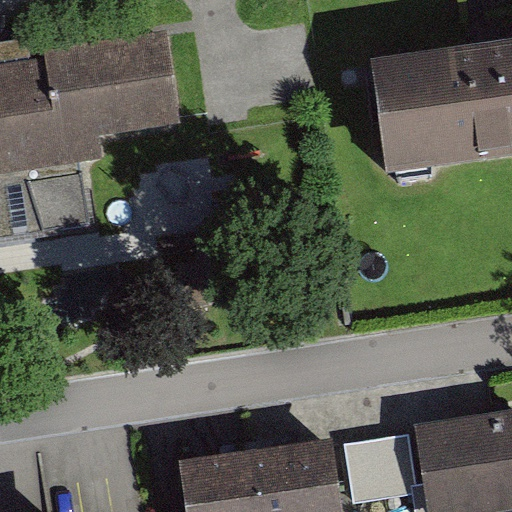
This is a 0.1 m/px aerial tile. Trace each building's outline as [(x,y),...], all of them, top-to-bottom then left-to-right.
[(0,190),(29,186),(49,238),(99,230),(88,165),(107,162),(104,142),(185,129),(170,35),(43,55),(44,62),(33,64),(0,69),(0,190)] [(0,45),(0,69),(33,64),(29,41),(0,45)] [(511,48),(372,68),(387,181),(511,164),(511,48)] [(0,190),(0,245),(49,238),(29,186),(0,190)] [(203,264),(176,268),(183,313),(209,309),(203,264)] [(511,511),(511,418),(416,434),(429,511),(511,511)] [(418,496),(409,437),(347,447),(356,506),(418,496)] [(344,511),(335,447),(181,470),(187,511),(344,511)]
